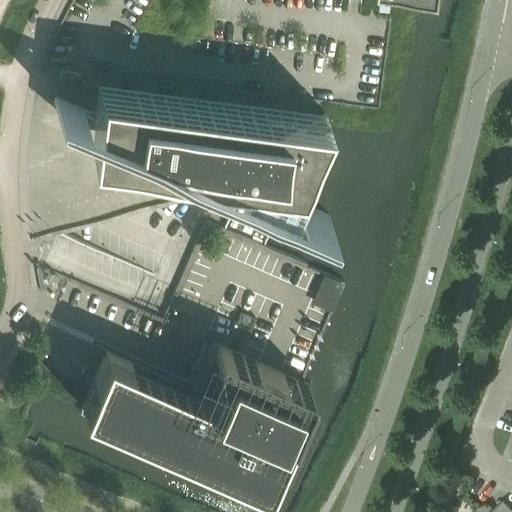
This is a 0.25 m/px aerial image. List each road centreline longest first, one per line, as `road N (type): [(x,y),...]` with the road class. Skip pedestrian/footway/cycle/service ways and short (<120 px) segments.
road 1 (tertiary): [(490,52),(348,511)]
road 2 (tertiary): [(391,511),(511,123)]
road 3 (unclassified): [(0,342),(15,280),(6,158)]
road 4 (unclassified): [(6,158),(16,80),(52,0)]
road 5 (residential): [(511,477),(476,451),(511,354)]
